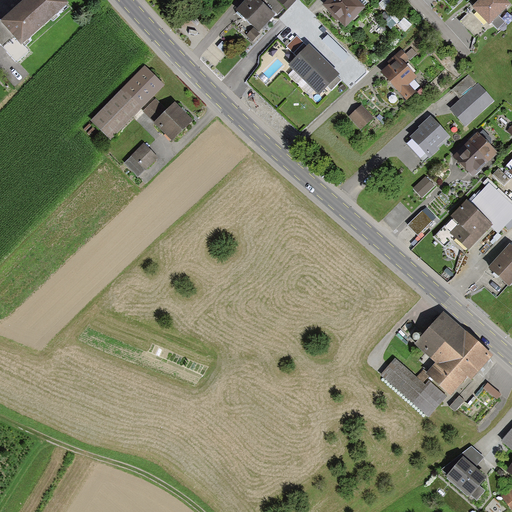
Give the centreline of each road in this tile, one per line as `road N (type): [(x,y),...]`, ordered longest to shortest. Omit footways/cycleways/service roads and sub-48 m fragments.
road 1 (track): [(200,511),(136,472),(0,417)]
road 2 (primary): [(126,0),(282,157)]
road 3 (residential): [(455,92),(333,202)]
road 4 (residential): [(282,157),(392,53)]
road 5 (primary): [(333,202),(441,297)]
road 6 (unknown): [(221,100),(323,0)]
